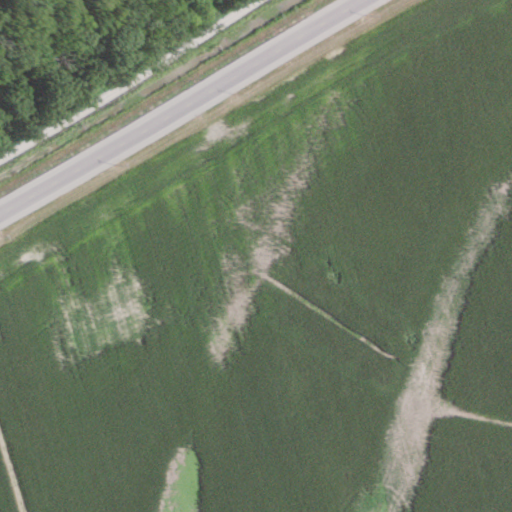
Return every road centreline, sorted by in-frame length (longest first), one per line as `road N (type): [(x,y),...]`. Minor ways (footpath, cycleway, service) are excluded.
road 1 (tertiary): [(359,0),(0,212)]
road 2 (track): [(208,123),(320,511)]
